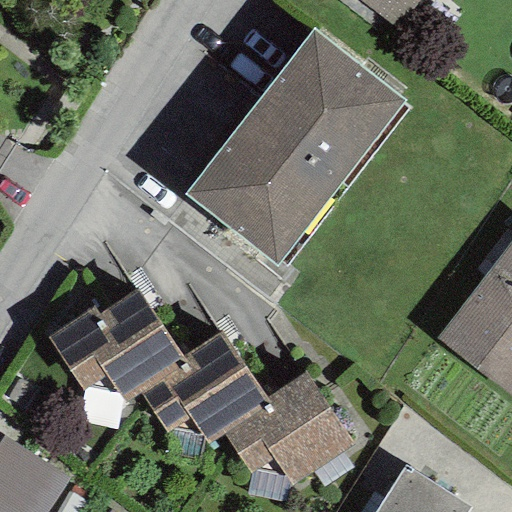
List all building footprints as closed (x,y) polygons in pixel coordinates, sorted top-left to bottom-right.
[(356,0),(395,31),(420,0),(356,0)] [(313,29),(183,196),(277,268),(406,101),(313,29)] [(511,239),(434,338),(511,398),(511,239)] [(105,375),(124,404),(139,394),(186,363),(182,357),(136,289),(98,315),(93,308),(48,338),(82,390),(105,375)] [(266,398),(220,331),(182,357),(186,363),(139,394),(166,434),(189,419),(208,446),(223,436),(270,404),(266,398)] [(270,404),(223,436),(249,475),(273,459),(291,486),(353,446),(305,373),(266,398),(270,404)] [(3,436),(0,440),(0,511),(46,511),(68,478),(3,436)] [(405,465),(374,511),(466,511),(470,507),(405,465)]
